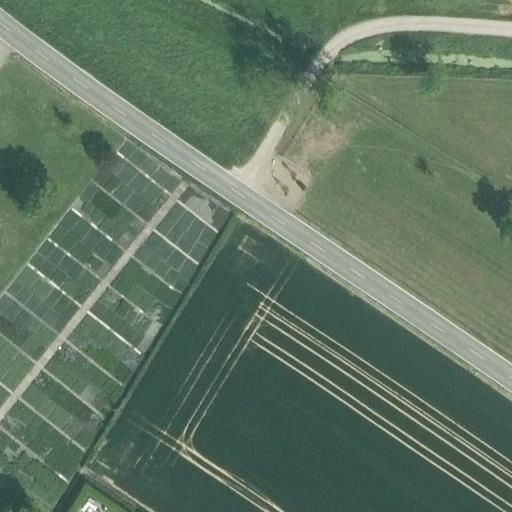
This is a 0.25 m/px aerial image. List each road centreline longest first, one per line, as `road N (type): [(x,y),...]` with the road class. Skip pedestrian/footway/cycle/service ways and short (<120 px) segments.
road 1 (residential): [(236,193),(328,48),(400,24),(511,31)]
road 2 (secondary): [(511,382),(236,193)]
road 3 (secondary): [(236,193),(0,24)]
